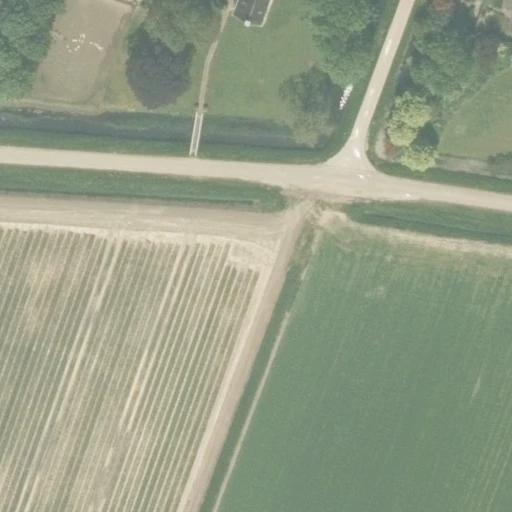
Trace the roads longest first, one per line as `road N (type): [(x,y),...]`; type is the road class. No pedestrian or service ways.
road 1 (unclassified): [(511,209),(335,183),(0,162)]
road 2 (track): [(335,183),(400,0)]
